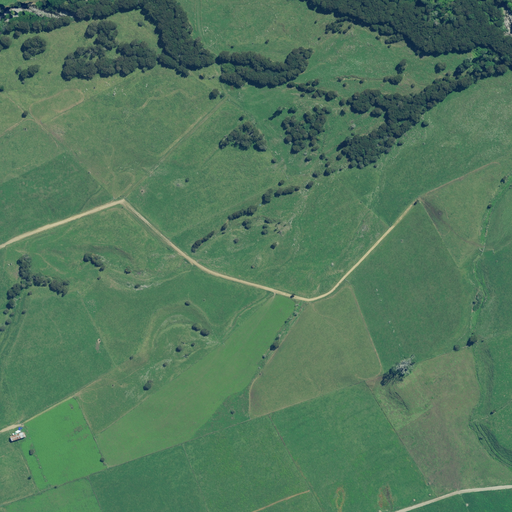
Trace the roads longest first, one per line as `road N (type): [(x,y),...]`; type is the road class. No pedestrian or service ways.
road 1 (track): [(338,286),(310,298),(203,269),(123,200),(0,245)]
road 2 (track): [(511,484),(461,488),(394,511)]
